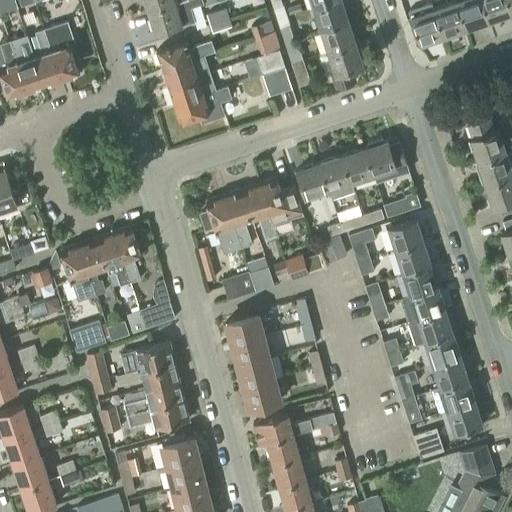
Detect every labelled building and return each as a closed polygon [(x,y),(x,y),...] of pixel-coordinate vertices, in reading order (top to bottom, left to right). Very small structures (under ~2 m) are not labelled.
[(0,0),(0,11),(21,4),(19,0),(0,0)] [(144,0),(148,10),(176,1),(175,0),(176,0),(144,0)] [(176,1),(148,10),(155,32),(182,24),(195,20),(190,6),(203,2),(204,4),(215,0),(176,0),(175,0),(176,1)] [(321,29),(348,21),(341,0),(335,0),(313,7),(321,29)] [(464,28),(454,0),(452,0),(433,7),(432,7),(442,35),(464,28)] [(454,0),(464,28),(487,20),(481,3),(480,0),(454,0)] [(510,12),(505,0),(480,0),(481,3),(487,20),(510,12)] [(432,7),(433,7),(431,1),(408,9),(419,43),(442,35),(432,7)] [(209,24),(228,18),(225,8),(206,13),(209,24)] [(230,25),(228,18),(209,24),(211,32),(230,25)] [(44,27),(61,78),(79,72),(69,43),(74,41),(66,19),(44,27)] [(348,21),(321,29),(328,51),(355,42),(348,21)] [(261,23),(250,27),(254,37),(265,34),(261,23)] [(294,38),(289,25),(280,28),(284,42),(294,38)] [(61,78),(44,27),(34,30),(41,51),(33,54),(44,84),(61,78)] [(26,90),(44,84),(33,54),(26,33),(9,39),(9,41),(26,90)] [(258,49),(268,45),(265,34),(254,37),(258,49)] [(162,68),(193,57),(215,50),(211,38),(189,46),(187,39),(156,50),(162,68)] [(297,49),(294,38),(284,42),(291,63),(303,59),(300,48),(297,49)] [(26,90),(9,41),(1,44),(7,63),(0,64),(0,70),(9,96),(26,90)] [(355,42),(328,51),(335,73),(332,74),(336,87),(355,80),(351,68),(362,64),(355,42)] [(258,60),(262,72),(276,67),(284,64),(280,53),(258,60)] [(167,85),(198,74),(193,57),(162,68),(167,85)] [(303,59),(291,63),(298,85),(310,81),(303,59)] [(269,93),(291,86),(284,64),(276,67),(262,72),(269,93)] [(206,92),(216,88),(210,70),(198,74),(167,85),(173,103),(206,92)] [(206,92),(173,103),(179,120),(198,114),(200,122),(224,114),(216,88),(206,92)] [(478,160),(505,151),(511,148),(511,134),(501,138),(498,127),(489,129),(485,118),(468,124),(471,135),(470,136),(478,160)] [(364,146),(372,172),(395,165),(386,138),(364,146)] [(372,172),(364,146),(342,153),(350,180),(372,172)] [(478,160),(474,161),(478,175),(482,173),(485,183),(511,174),(511,170),(505,151),(478,160)] [(342,153),(316,161),(325,188),(329,199),(354,191),(350,180),(342,153)] [(0,207),(17,202),(3,163),(2,160),(0,160),(0,207)] [(325,188),(316,161),(296,168),(305,195),(325,188)] [(511,174),(485,183),(493,206),(497,204),(500,214),(511,210),(511,174)] [(276,175),(259,181),(269,211),(272,223),(290,217),(302,212),(292,182),(280,186),(276,175)] [(269,211),(259,181),(241,187),(251,217),(258,214),(266,237),(276,233),(269,211)] [(241,187),(224,193),(242,246),(252,243),(244,219),(251,217),(241,187)] [(387,215),(410,207),(406,196),(398,198),(395,190),(380,195),(387,215)] [(209,209),(200,212),(205,228),(215,225),(216,229),(224,251),(224,252),(242,246),(224,193),(206,199),(209,209)] [(361,213),(364,223),(383,216),(379,207),(361,213)] [(364,223),(361,213),(348,218),(351,227),(364,223)] [(395,249),(423,240),(415,216),(388,225),(395,249)] [(508,255),(511,253),(511,216),(502,220),(505,228),(500,230),(508,255)] [(328,235),(340,231),(336,221),(325,225),(328,235)] [(113,231),(129,280),(140,276),(135,260),(131,261),(130,258),(141,254),(131,225),(113,231)] [(352,245),(375,237),(371,226),(348,233),(352,245)] [(113,231),(95,237),(105,266),(107,273),(115,271),(120,283),(129,280),(113,231)] [(318,241),(326,261),(346,253),(339,234),(318,241)] [(105,266),(95,237),(78,242),(95,292),(106,288),(99,268),(105,266)] [(403,272),(430,263),(423,240),(395,249),(403,272)] [(12,258),(13,258),(33,251),(30,241),(8,248),(11,257),(12,256),(12,258)] [(95,292),(78,242),(60,248),(70,278),(78,276),(84,295),(95,292)] [(207,279),(214,277),(206,244),(198,246),(207,279)] [(357,261),(370,257),(366,245),(353,249),(357,261)] [(301,251),(284,257),(291,276),(308,271),(301,251)] [(0,260),(0,271),(16,266),(13,258),(12,258),(12,256),(11,257),(0,260)] [(370,257),(357,261),(361,273),(374,269),(370,257)] [(290,277),(285,259),(273,263),(279,281),(290,277)] [(433,271),(430,263),(403,272),(410,294),(410,295),(438,286),(437,282),(439,282),(436,270),(433,271)] [(30,270),(31,270),(35,284),(52,279),(47,264),(30,270)] [(261,267),(250,271),(256,289),(267,285),(273,283),(267,266),(261,267)] [(256,289),(250,271),(249,269),(221,278),(228,298),(256,289)] [(410,294),(399,298),(407,322),(418,319),(418,318),(446,309),(438,286),(410,295),(410,294)] [(372,307),(385,303),(382,293),(369,297),(372,307)] [(0,311),(20,305),(17,295),(0,300),(0,311)] [(138,308),(144,326),(163,320),(157,301),(138,308)] [(385,303),(372,307),(376,319),(389,315),(385,303)] [(0,323),(23,315),(20,305),(0,311),(0,323)] [(144,326),(138,308),(126,312),(132,330),(144,326)] [(298,311),(296,312),(300,324),(301,324),(309,322),(306,309),(298,311)] [(448,317),(446,309),(418,318),(418,319),(425,341),(453,332),(452,328),(454,327),(451,316),(448,317)] [(231,342),(263,334),(257,311),(226,320),(231,342)] [(106,341),(98,319),(69,328),(76,350),(106,341)] [(110,338),(127,332),(122,319),(105,324),(110,338)] [(301,324),(300,324),(303,337),(304,336),(312,334),(309,322),(301,324)] [(432,363),(460,355),(453,332),(425,341),(432,363)] [(263,334),(231,342),(237,363),(269,355),(263,334)] [(387,353),(400,349),(396,336),(383,340),(387,353)] [(1,338),(0,338),(0,365),(9,363),(1,338)] [(158,367),(175,362),(169,339),(120,351),(125,371),(157,363),(158,367)] [(21,359),(37,354),(33,344),(18,349),(21,359)] [(93,379),(109,375),(102,348),(87,351),(93,379)] [(400,349),(387,353),(391,365),(403,360),(400,349)] [(309,354),(308,355),(311,367),(312,367),(320,365),(317,352),(309,354)] [(37,354),(21,359),(25,369),(40,364),(37,354)] [(269,355),(237,363),(243,385),(274,377),(269,355)] [(440,387),(468,378),(460,355),(432,363),(440,386),(440,387)] [(145,387),(179,378),(175,362),(158,367),(157,363),(125,371),(116,373),(119,383),(143,377),(145,387)] [(9,363),(0,365),(0,393),(18,388),(9,363)] [(312,367),(311,367),(314,380),(316,379),(323,377),(320,365),(312,367)] [(402,399),(415,395),(410,382),(418,379),(415,368),(394,375),(402,399)] [(109,375),(93,379),(96,391),(112,387),(109,375)] [(274,377),(243,385),(249,407),(280,399),(274,377)] [(179,378),(145,387),(147,395),(124,401),(127,413),(166,403),(165,400),(183,395),(179,378)] [(440,386),(432,389),(439,413),(448,411),(447,410),(475,401),(468,378),(440,387),(440,386)] [(166,403),(127,413),(129,424),(153,418),(155,427),(189,418),(183,395),(165,400),(166,403)] [(415,395),(402,399),(405,410),(418,406),(415,395)] [(475,401),(447,410),(448,411),(454,432),(482,423),(475,401)] [(0,425),(4,437),(31,428),(23,403),(0,410),(0,425)] [(102,419),(118,415),(115,404),(100,408),(102,419)] [(42,424),(58,419),(55,410),(39,415),(42,424)] [(259,443),(266,441),(266,442),(293,434),(293,432),(325,423),(325,425),(336,422),(333,410),(290,422),(287,412),(253,421),(259,443)] [(118,415),(102,419),(105,430),(121,426),(118,415)] [(58,419),(42,424),(46,435),(62,430),(58,419)] [(336,422),(325,425),(328,434),(339,431),(336,422)] [(420,457),(443,449),(436,426),(413,434),(420,457)] [(31,428),(4,437),(12,462),(40,453),(31,428)] [(272,463),(299,456),(293,434),(266,442),(272,463)] [(161,443),(166,460),(167,465),(199,457),(193,435),(161,443)] [(484,442),(459,450),(465,470),(458,485),(463,488),(450,511),(492,511),(502,494),(487,485),(493,472),(484,442)] [(40,453),(12,462),(21,487),(48,477),(40,453)] [(337,469),(348,466),(345,455),(334,458),(337,469)] [(278,485),(305,477),(299,456),(272,463),(278,485)] [(172,486),(204,478),(199,457),(167,465),(172,486)] [(59,474),(75,468),(72,459),(56,465),(59,474)] [(117,462),(120,472),(121,476),(130,474),(126,459),(117,462)] [(348,466),(337,469),(340,479),(351,476),(348,466)] [(75,468),(59,474),(63,484),(78,479),(75,468)] [(134,491),(131,481),(130,474),(121,476),(125,493),(134,491)] [(48,477),(21,487),(29,511),(57,503),(48,477)] [(284,507),(312,499),(305,477),(278,485),(284,507)] [(178,508),(210,500),(204,478),(172,486),(178,508)] [(108,511),(122,507),(117,492),(78,505),(80,511),(108,511)] [(285,511),(315,511),(312,499),(284,507),(285,511)] [(178,511),(212,511),(210,500),(178,508),(178,511)] [(358,500),(344,503),(346,511),(354,511),(361,511),(358,500)] [(129,511),(138,511),(136,503),(128,505),(129,511)]
